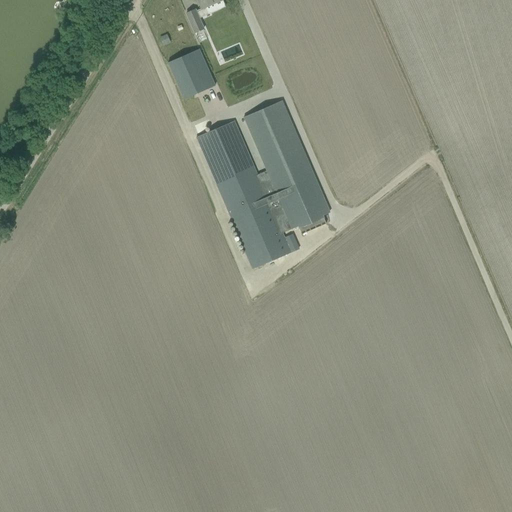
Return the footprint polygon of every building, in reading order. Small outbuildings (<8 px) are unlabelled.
[(194,33),(203,29),(199,19),(208,15),(205,8),(222,1),(221,0),(196,0),(201,9),(196,11),(195,10),(186,14),(194,33)] [(167,36),(160,38),(163,46),(170,43),(167,36)] [(199,49),(167,63),(183,100),(215,86),(199,49)] [(281,101),(243,118),(266,171),(257,175),(263,188),(283,233),(290,230),(298,226),(301,235),(326,224),(322,215),(329,213),(281,101)] [(234,122),(196,138),(200,147),(252,269),(291,252),(283,233),(263,188),(257,175),(238,131),(234,122)]
